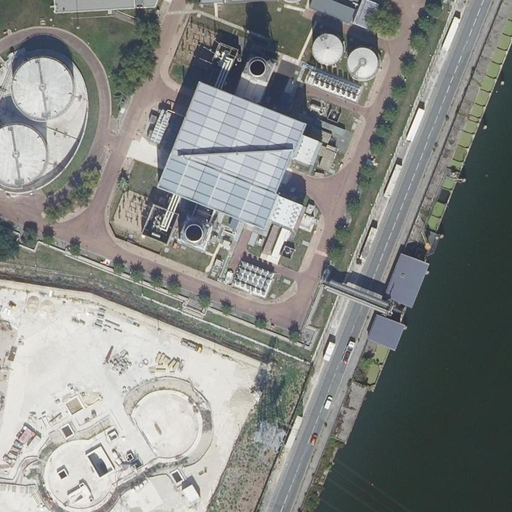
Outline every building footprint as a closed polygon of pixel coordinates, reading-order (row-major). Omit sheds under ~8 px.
[(143,8),(156,7),(158,0),(54,0),(55,13),(75,12),(136,9),(136,5),(143,5),(143,8)] [(355,0),(330,0),(352,9),(355,0)] [(358,365),(353,379),(376,388),(511,40),(511,0),(503,0),(501,6),(473,76),(447,141),(414,225),(387,294),(395,297),(370,359),(358,365)] [(369,0),(362,0),(353,24),(370,30),(380,4),(369,0)] [(316,44),(315,49),(316,55),(319,60),(323,63),(329,65),(334,64),(339,61),(343,57),(345,52),(345,46),(343,41),(339,37),(334,34),(329,34),(323,35),(319,39),(316,44)] [(350,58),(349,64),(350,69),(353,74),(358,78),(363,79),(369,79),(374,76),(378,72),(380,67),(380,61),(378,56),(374,51),(369,49),(363,48),(358,50),(353,53),(350,58)] [(81,151),(89,91),(77,61),(68,65),(59,59),(26,55),(23,53),(19,52),(10,56),(0,70),(0,184),(4,187),(27,190),(57,178),(68,163),(69,156),(81,151)] [(251,53),(234,94),(260,105),(277,63),(251,53)] [(359,101),(365,86),(313,67),(307,82),(359,101)] [(290,117),(260,105),(234,94),(219,89),(200,81),(180,134),(285,175),(292,158),(295,158),(308,124),(290,117)] [(292,94),(285,92),(281,102),(288,105),(292,94)] [(162,110),(151,141),(161,145),(172,114),(162,110)] [(346,131),(317,119),(315,124),(343,136),(346,131)] [(332,134),(313,127),(309,136),(319,140),(318,143),(308,140),(304,149),(302,148),(298,157),(307,161),(311,152),(323,156),(319,166),(329,170),(336,151),(324,146),(325,142),(328,144),(332,134)] [(277,195),(285,175),(180,134),(159,188),(178,196),(199,204),(216,210),(266,230),(278,197),(277,195)] [(216,210),(199,204),(194,217),(188,215),(178,240),(206,251),(217,223),(212,221),(216,210)] [(243,261),(233,287),(266,300),(276,274),(243,261)] [(131,416),(88,441),(81,440),(72,441),(63,443),(56,449),(50,455),(45,463),(43,472),(43,481),(46,490),(51,498),(57,505),(66,510),(73,511),(85,511),(94,510),(102,505),(108,498),(113,490),(114,487),(158,460),(163,461),(173,460),(182,457),(190,452),(197,445),(201,436),(203,427),(202,417),(199,408),(193,400),(186,394),(178,390),(169,389),(160,389),(151,392),(144,397),(137,403),(133,411),(131,416)]
